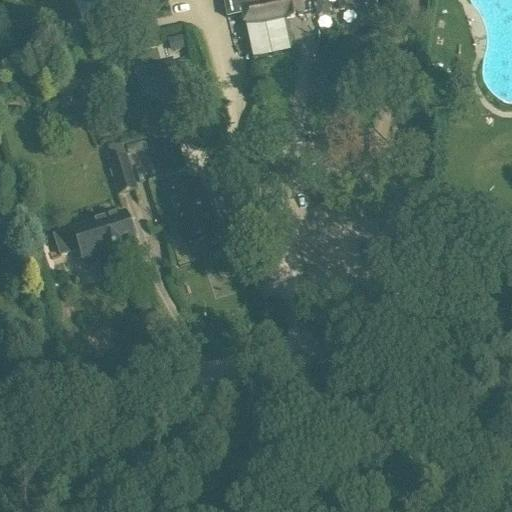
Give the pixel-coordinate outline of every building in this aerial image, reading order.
[(227,0),(231,15),(241,13),(244,27),(286,17),(286,19),(295,17),(303,15),(299,0),(227,0)] [(343,0),(322,3),(325,25),(346,22),(343,0)] [(367,0),(343,0),(348,20),(370,16),(367,0)] [(368,0),(370,13),(391,10),(390,0),(368,0)] [(183,37),(167,40),(171,54),(186,50),(183,37)] [(158,69),(146,73),(153,98),(168,94),(169,95),(187,90),(178,61),(158,67),(158,69)] [(175,135),(149,143),(160,179),(186,170),(175,135)] [(120,144),(107,148),(112,162),(108,163),(118,196),(136,191),(126,157),(125,158),(120,144)] [(176,219),(165,223),(171,243),(183,239),(185,247),(217,236),(199,182),(167,193),(176,219)] [(124,216),(55,238),(61,257),(80,250),(85,268),(100,263),(103,273),(135,263),(133,254),(136,253),(124,216)] [(195,352),(206,349),(198,324),(187,328),(195,352)]
